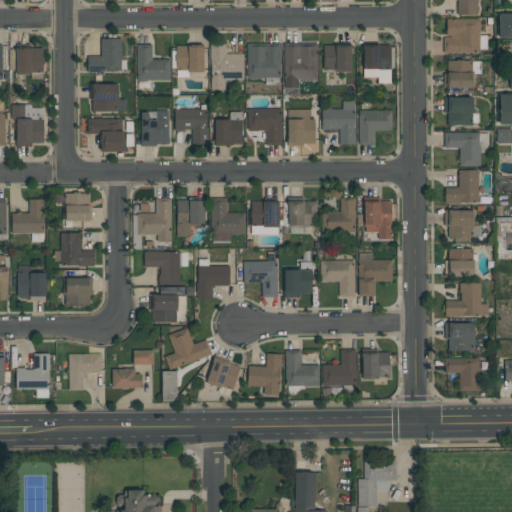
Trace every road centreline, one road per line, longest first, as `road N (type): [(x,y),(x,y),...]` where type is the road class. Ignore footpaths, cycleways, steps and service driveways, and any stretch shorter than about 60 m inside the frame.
road 1 (secondary): [(37,432),(511,422)]
road 2 (residential): [(412,0),(419,423)]
road 3 (residential): [(0,174),(415,174)]
road 4 (residential): [(0,20),(413,20)]
road 5 (residential): [(67,0),(69,174)]
road 6 (residential): [(243,324),(415,325)]
road 7 (residential): [(117,174),(116,325)]
